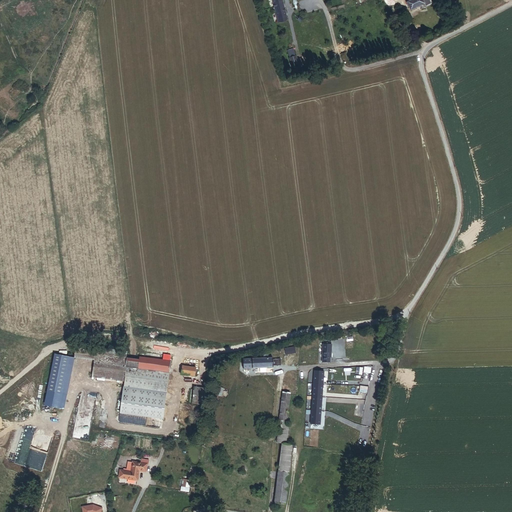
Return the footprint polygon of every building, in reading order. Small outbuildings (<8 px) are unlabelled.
[(273,0),(279,21),(287,19),(282,0),(273,0)] [(432,4),(429,0),(414,0),(408,3),(411,11),(425,4),(426,7),(432,4)] [(96,360),(94,376),(126,381),(169,386),(173,361),(143,357),(141,368),(110,364),(112,348),(78,344),(76,357),(96,360)] [(143,353),(112,348),(110,364),(141,368),(143,357),(143,353)] [(245,359),(245,368),(279,367),(278,358),(245,359)] [(213,361),(203,360),(201,372),(211,373),(213,361)] [(185,365),(184,374),(197,376),(198,367),(185,365)] [(312,424),(321,425),(326,371),(317,370),(312,424)] [(168,391),(169,386),(126,381),(125,386),(168,391)] [(196,387),(194,403),(207,405),(209,389),(196,387)] [(280,424),(289,425),(290,412),(289,412),(291,393),(284,392),(280,424)] [(279,472),(291,473),(294,445),(289,445),(291,426),(289,425),(280,424),(277,443),(283,444),(279,472)] [(123,471),(122,477),(139,481),(141,470),(147,471),(148,465),(135,462),(133,473),(123,471)] [(287,504),(291,473),(279,472),(275,503),(287,504)] [(193,480),(185,478),(183,490),(191,492),(193,480)]
